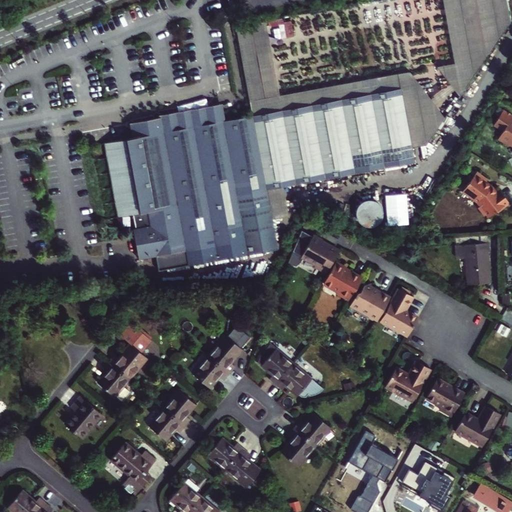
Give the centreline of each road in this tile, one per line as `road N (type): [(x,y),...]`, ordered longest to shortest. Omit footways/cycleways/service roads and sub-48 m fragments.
road 1 (residential): [(511,390),(462,360),(438,295),(352,245)]
road 2 (residential): [(14,445),(99,345)]
